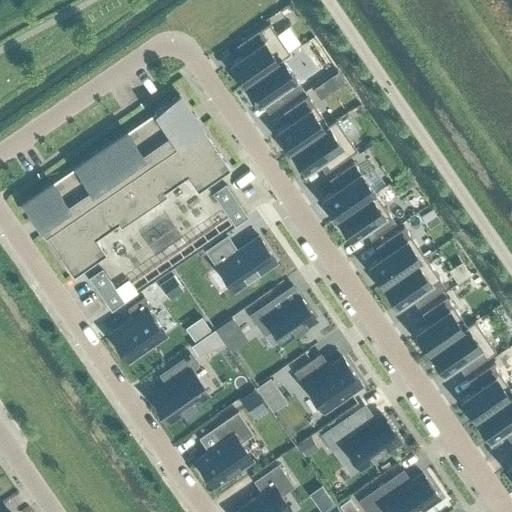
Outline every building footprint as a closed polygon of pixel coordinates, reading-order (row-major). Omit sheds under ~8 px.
[(244,82),(281,57),(281,56),(289,51),(268,20),(240,39),(247,49),(242,53),(229,61),(244,82)] [(301,86),(281,57),(244,82),(257,102),(260,100),(275,90),(282,100),(301,86)] [(311,86),(319,97),(329,90),(321,79),(311,86)] [(94,238),(117,222),(119,225),(162,195),(160,192),(186,175),(195,189),(228,166),(197,122),(192,126),(188,119),(193,115),(176,92),(20,200),(36,223),(41,220),(46,227),(41,230),(72,274),(104,252),(94,238)] [(275,128),(289,149),(326,122),(306,93),(286,106),(293,116),(288,120),(275,128)] [(326,122),(289,149),(303,169),(316,160),(321,157),(328,167),(356,148),(334,117),(326,122)] [(322,195),(336,216),(373,190),(352,160),(333,173),(340,183),(335,187),(322,195)] [(247,215),(224,182),(211,191),(234,224),(247,215)] [(373,190),(336,216),(350,236),(363,227),(368,224),(374,234),(394,220),(373,190)] [(430,207),(425,210),(434,222),(439,219),(430,207)] [(382,283),(423,254),(402,225),(379,240),(386,250),(368,263),(382,283)] [(227,235),(206,250),(233,288),(275,259),(257,234),(236,248),(227,235)] [(444,285),(423,254),(382,283),(396,303),(414,291),(421,301),(444,285)] [(456,280),(469,271),(460,259),(447,268),(456,280)] [(123,299),(101,266),(87,275),(109,308),(123,299)] [(127,292),(141,282),(132,268),(117,277),(127,292)] [(168,297),(182,288),(171,272),(158,281),(168,297)] [(280,338),(314,315),(298,291),(275,307),(268,297),(249,311),(261,329),(270,324),(280,338)] [(133,315),(109,331),(126,357),(164,331),(147,307),(150,305),(142,294),(126,305),(133,315)] [(428,350),(465,324),(445,294),(425,307),(432,317),(414,330),(428,350)] [(229,349),(247,337),(231,314),(213,326),(225,343),(229,349)] [(473,318),(465,324),(428,350),(442,370),(460,358),(467,368),(494,349),(473,318)] [(189,342),(196,352),(208,349),(199,336),(189,342)] [(165,383),(151,393),(169,419),(182,410),(184,413),(197,404),(195,401),(207,393),(190,367),(197,363),(188,350),(165,366),(173,378),(165,383)] [(359,381),(341,355),(327,365),(318,352),(293,369),(303,384),(304,383),(321,407),(333,399),(335,401),(349,391),(348,389),(359,381)] [(475,417),(511,391),(491,361),(472,374),(479,384),(461,397),(475,417)] [(511,390),(511,391),(475,417),(489,437),(507,425),(511,432),(511,390)] [(251,431),(236,409),(210,427),(219,440),(195,457),(212,482),(250,456),(238,440),(251,431)] [(360,467),(400,439),(381,413),(357,430),(347,415),(321,433),(332,448),(342,440),(360,467)] [(304,454),(317,444),(309,434),(296,443),(304,454)] [(292,484),(277,462),(253,478),(261,491),(232,511),(233,511),(287,511),(291,509),(280,493),(292,484)] [(422,505),(437,495),(421,471),(395,489),(387,477),(357,498),(367,511),(382,511),(386,509),(388,511),(416,511),(423,507),(422,505)] [(347,495),(336,502),(343,511),(351,511),(356,509),(347,495)]
